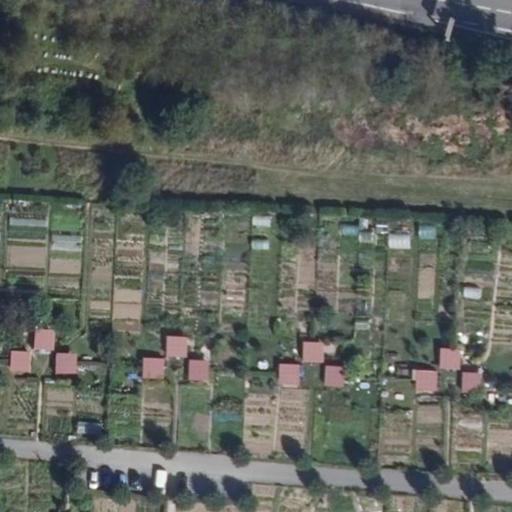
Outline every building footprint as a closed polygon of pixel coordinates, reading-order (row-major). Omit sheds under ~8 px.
[(409,234),(389,234),(389,248),(409,248),(409,234)] [(29,331),(30,352),(52,351),(51,330),(29,331)] [(187,358),(188,337),(167,336),(166,357),(187,358)] [(304,342),(303,362),(323,363),(324,342),(304,342)] [(440,369),(460,370),(461,350),(441,349),(440,369)] [(6,373),(27,374),(28,353),(7,351),(6,373)] [(52,375),(72,375),(72,355),(52,355),(52,375)] [(144,358),(143,379),(163,380),(164,359),(144,358)] [(189,360),(188,382),(208,383),(209,361),(189,360)] [(280,364),(279,385),(299,386),(300,365),(280,364)] [(326,366),(324,386),(344,389),(346,368),(326,366)] [(437,393),(438,372),(417,370),(416,392),(437,393)] [(463,372),(462,391),(481,392),(482,373),(463,372)]
